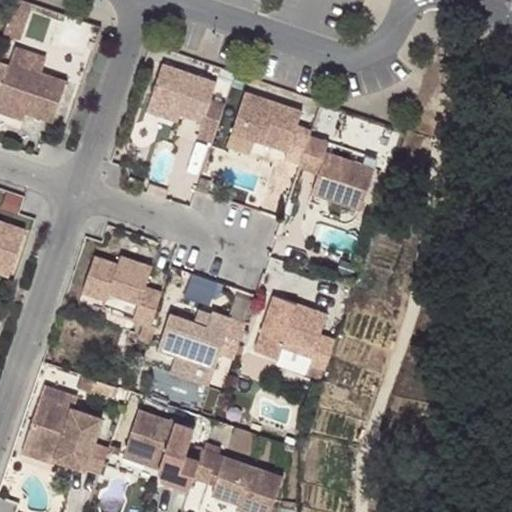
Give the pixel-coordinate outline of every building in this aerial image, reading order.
[(40,76),(44,65),(12,54),(8,66),(40,76)] [(0,108),(25,117),(51,126),(65,85),(40,76),(8,66),(6,70),(0,67),(0,108)] [(145,106),(177,117),(199,124),(194,139),(209,145),(222,107),(208,102),(213,85),(159,66),(145,106)] [(282,158),(298,164),(307,137),(310,131),(293,125),(298,111),(244,92),(230,133),(266,145),(285,152),(282,158)] [(177,117),(145,106),(143,113),(175,124),(177,117)] [(0,117),(22,125),(25,117),(0,108),(0,117)] [(266,145),(230,133),(225,147),(261,159),(266,145)] [(298,164),(297,167),(316,173),(309,197),(357,213),(371,169),(323,153),(327,143),(307,137),(298,164)] [(211,181),(198,177),(194,190),(206,194),(211,181)] [(0,271),(8,275),(24,228),(0,220),(0,271)] [(148,324),(159,291),(142,285),(149,265),(117,254),(114,263),(91,255),(79,290),(102,298),(103,293),(133,303),(128,319),(147,326),(148,324)] [(278,347),(281,338),(312,349),(309,358),(307,364),(309,365),(324,370),(334,340),(318,334),(325,313),(270,295),(252,350),(274,357),(278,347)] [(196,308),(192,320),(204,324),(208,312),(196,308)] [(167,311),(154,349),(172,355),(173,355),(196,363),(210,368),(215,352),(232,357),(244,322),(208,310),(208,312),(204,324),(192,320),(167,311)] [(154,326),(148,324),(147,326),(142,340),(148,342),(154,326)] [(278,347),(309,358),(312,349),(281,338),(278,347)] [(167,372),(190,380),(196,363),(173,355),(172,355),(167,372)] [(324,370),(309,365),(306,375),(321,380),(324,370)] [(107,395),(111,384),(81,374),(76,386),(89,391),(89,389),(107,395)] [(76,393),(42,382),(38,394),(71,406),(76,393)] [(91,442),(100,415),(71,406),(38,394),(22,442),(51,451),(50,456),(83,467),(91,442)] [(123,449),(160,462),(175,467),(171,480),(189,486),(192,476),(198,458),(182,453),(191,426),(136,408),(123,449)] [(19,450),(48,460),(50,456),(51,451),(22,442),(19,450)] [(98,472),(106,447),(91,442),(83,467),(98,472)] [(192,476),(206,480),(215,452),(202,448),(198,458),(192,476)] [(158,468),(160,462),(123,449),(121,456),(158,468)] [(206,480),(213,483),(223,455),(215,452),(206,480)] [(267,511),(280,475),(223,455),(213,483),(209,494),(236,503),(234,508),(246,511),(267,511)]
